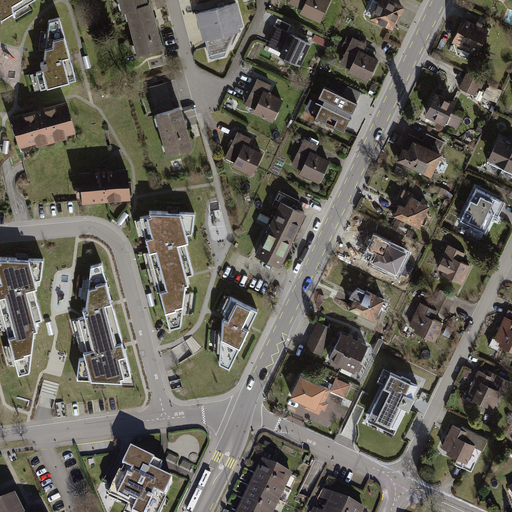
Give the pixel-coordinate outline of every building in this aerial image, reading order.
[(0,0),(0,22),(2,23),(1,19),(12,13),(28,3),(33,0),(0,0)] [(121,0),(124,10),(128,9),(147,4),(145,0),(121,0)] [(307,0),(291,0),(290,2),(303,8),(307,0)] [(307,0),(303,8),(302,11),(320,20),(329,0),(328,0),(307,0)] [(388,0),(380,0),(372,17),(392,27),(402,7),(388,0)] [(28,3),(12,13),(15,18),(31,9),(28,3)] [(150,3),(147,4),(128,9),(139,52),(161,46),(155,23),(150,3)] [(198,12),(205,37),(208,48),(210,56),(225,52),(227,48),(239,24),(241,24),(236,3),(198,12)] [(467,12),(464,19),(476,25),(478,22),(479,18),(467,12)] [(70,56),(60,17),(49,20),(48,31),(45,49),(44,61),(41,62),(43,70),(36,72),(37,73),(41,88),(41,89),(76,79),(72,63),(66,64),(65,61),(64,58),(70,56)] [(278,19),(274,26),(278,28),(287,33),(291,25),(278,19)] [(449,50),(476,63),(483,47),(480,46),(488,30),(481,26),(480,27),(476,25),(464,19),(463,19),(453,40),(455,41),(454,44),(451,45),(449,50)] [(270,46),(281,51),(279,56),(300,66),(311,44),(287,33),(278,28),(270,46)] [(45,49),(48,31),(41,30),(39,49),(45,49)] [(343,46),(348,48),(352,40),(347,37),(343,46)] [(377,60),(362,52),(366,45),(353,38),(352,40),(348,48),(345,55),(355,60),(352,67),(350,71),(367,79),(377,60)] [(227,48),(225,52),(210,56),(208,48),(207,48),(210,58),(212,59),(224,56),(228,48),(227,48)] [(355,60),(345,55),(341,63),(352,67),(355,60)] [(41,88),(37,73),(30,74),(35,90),(41,88)] [(467,73),(460,87),(475,94),(482,80),(467,73)] [(282,100),(267,93),(271,85),(258,79),(249,96),(259,101),(256,108),(254,111),(272,120),(282,100)] [(150,87),(158,115),(175,110),(167,82),(150,87)] [(493,86),(488,97),(497,102),(502,90),(493,86)] [(354,110),(337,103),(341,96),(328,90),(316,115),(326,119),(324,124),(345,133),(354,110)] [(437,94),(427,114),(444,122),(444,121),(457,127),(462,117),(449,111),(453,102),(437,94)] [(259,101),(249,96),(246,103),(256,108),(259,101)] [(13,118),(20,144),(21,144),(37,140),(38,143),(46,141),(55,138),(65,136),(65,133),(74,130),(67,103),(13,118)] [(158,115),(169,156),(194,149),(187,123),(183,107),(175,110),(158,115)] [(75,135),(74,130),(65,133),(65,136),(66,138),(68,139),(74,137),(75,135)] [(251,146),(249,145),(253,138),(237,131),(229,149),(239,154),(235,162),(233,166),(254,176),(265,153),(251,146)] [(409,134),(402,148),(404,149),(399,158),(431,174),(440,154),(438,153),(443,142),(427,134),(423,141),(409,134)] [(487,161),(503,168),(511,148),(511,144),(498,138),(487,161)] [(37,140),(21,144),(22,150),(23,151),(30,149),(31,147),(31,145),(38,143),(37,140)] [(328,161),(314,154),(317,146),(304,140),(296,157),(306,162),(303,168),(301,172),(319,180),(328,161)] [(511,148),(503,168),(511,172),(511,148)] [(239,154),(229,149),(226,157),(235,162),(239,154)] [(306,162),(296,157),(293,164),(303,168),(306,162)] [(84,199),(84,201),(109,198),(120,197),(129,197),(127,170),(81,174),(83,189),(84,199)] [(446,190),(439,187),(436,192),(443,196),(446,190)] [(505,202),(476,188),(461,219),(485,231),(494,214),(498,216),(505,202)] [(404,190),(398,204),(400,205),(396,214),(419,225),(428,205),(411,197),(413,194),(404,190)] [(257,254),(279,265),(285,252),(297,228),(304,212),(296,208),(300,201),(279,191),(272,205),(279,208),(272,224),(270,223),(266,231),(268,231),(257,254)] [(149,251),(154,267),(189,258),(185,242),(189,241),(187,234),(193,233),(195,213),(179,212),(169,211),(149,210),(150,214),(140,217),(141,218),(145,234),(148,244),(154,242),(155,245),(156,248),(149,250),(149,251)] [(269,217),(260,213),(258,218),(267,222),(269,217)] [(145,234),(141,218),(135,220),(139,235),(145,234)] [(389,244),(386,250),(383,248),(381,252),(378,251),(373,261),(396,272),(406,252),(389,244)] [(461,251),(449,245),(438,267),(445,270),(443,273),(461,282),(469,265),(460,261),(457,259),(461,251)] [(154,267),(149,251),(143,252),(152,284),(158,282),(154,267)] [(0,303),(2,312),(38,303),(34,288),(37,287),(35,280),(41,278),(44,258),(28,258),(17,257),(0,256),(0,303)] [(194,273),(189,258),(154,267),(158,282),(158,283),(164,281),(165,284),(166,287),(159,289),(170,328),(181,325),(182,312),(185,292),(186,284),(189,283),(187,275),(194,273)] [(79,318),(83,334),(118,324),(113,304),(102,263),(91,266),(90,277),(87,298),(86,307),(83,308),(84,313),(85,316),(79,317),(79,318)] [(87,298),(90,277),(83,276),(81,297),(87,298)] [(352,293),(351,295),(355,298),(351,307),(374,318),(383,299),(366,290),(366,291),(358,287),(355,289),(353,291),(352,293)] [(437,297),(451,303),(454,297),(441,290),(437,297)] [(191,293),(185,292),(182,312),(189,313),(191,293)] [(223,312),(230,297),(225,294),(218,309),(223,312)] [(325,296),(319,294),(316,304),(319,306),(323,301),(325,296)] [(219,363),(230,368),(258,309),(231,297),(230,297),(223,312),(225,313),(229,315),(228,318),(226,321),(222,319),(221,330),(220,351),(219,363)] [(451,303),(437,297),(434,304),(448,310),(451,303)] [(42,319),(38,303),(2,312),(7,328),(8,334),(11,343),(16,363),(19,374),(30,371),(35,329),(38,329),(36,321),(38,320),(42,319)] [(432,308),(421,303),(410,325),(417,328),(415,331),(434,340),(442,323),(432,318),(429,317),(433,309),(432,308)] [(434,304),(432,308),(433,309),(429,317),(432,318),(436,310),(446,315),(448,310),(434,304)] [(498,349),(501,344),(511,349),(511,311),(509,310),(495,338),(493,337),(489,345),(498,349)] [(73,320),(77,335),(83,334),(79,318),(73,320)] [(333,329),(319,322),(307,347),(321,354),(333,329)] [(124,347),(118,324),(83,334),(87,349),(83,350),(85,357),(80,358),(77,378),(92,379),(103,379),(122,380),(121,377),(131,374),(132,374),(124,347)] [(330,358),(342,364),(354,339),(342,333),(330,358)] [(81,350),(83,350),(87,349),(83,334),(77,335),(81,350)] [(383,340),(380,338),(374,352),(377,353),(383,340)] [(367,345),(354,339),(342,364),(355,370),(367,345)] [(16,363),(11,343),(5,345),(10,365),(16,363)] [(418,384),(410,380),(411,379),(402,375),(401,376),(391,371),(370,415),(397,428),(418,384)] [(474,398),(492,407),(500,391),(505,394),(511,382),(488,371),(486,374),(480,371),(469,392),(476,395),(474,398)] [(121,377),(122,380),(123,383),(133,383),(131,374),(121,377)] [(308,403),(309,401),(316,405),(319,398),(324,400),(329,389),(325,387),(328,380),(320,377),(317,383),(301,375),(292,395),(308,403)] [(350,385),(336,378),(331,390),(345,396),(350,385)] [(55,395),(59,383),(46,379),(42,391),(55,395)] [(308,403),(306,406),(319,411),(324,400),(319,398),(316,405),(309,401),(308,403)] [(443,446),(449,450),(448,453),(459,458),(456,462),(464,466),(474,446),(482,450),(487,439),(462,427),(461,429),(453,425),(443,446)] [(130,503),(137,506),(133,511),(157,511),(161,506),(158,504),(161,498),(164,499),(172,482),(158,475),(162,466),(131,451),(123,468),(125,470),(122,476),(120,474),(113,488),(121,492),(117,499),(129,505),(130,503)] [(164,462),(165,455),(156,453),(154,460),(164,462)] [(258,473),(257,475),(285,488),(291,475),(263,462),(258,473)] [(125,470),(123,468),(120,467),(107,494),(110,496),(108,498),(128,507),(125,511),(160,511),(166,501),(164,499),(161,498),(158,504),(161,506),(157,511),(133,511),(137,506),(130,503),(129,505),(117,499),(121,492),(113,488),(120,474),(122,476),(125,470)] [(252,485),(251,487),(279,501),(285,488),(257,475),(252,485)] [(246,498),(245,500),(270,511),(272,511),(279,501),(251,487),(246,498)] [(331,503),(334,496),(325,491),(321,499),(331,503)] [(331,503),(328,509),(335,511),(362,511),(364,510),(334,496),(331,503)] [(20,511),(14,499),(1,505),(0,505),(0,511),(20,511)] [(240,511),(239,511),(270,511),(245,500),(240,511)]
